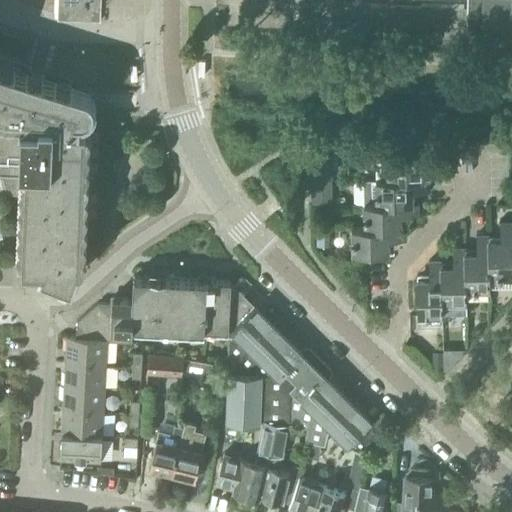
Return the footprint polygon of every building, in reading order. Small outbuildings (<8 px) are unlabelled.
[(511,0),(468,0),(466,35),(511,38),(511,0)] [(0,56),(0,178),(2,179),(7,194),(24,195),(22,266),(40,266),(42,271),(74,281),(78,269),(81,220),(89,220),(92,127),(79,126),(79,116),(89,116),(92,115),(98,106),(98,103),(99,98),(98,91),(89,85),(81,82),(0,56)] [(442,154),(375,156),(376,180),(425,178),(424,167),(442,167),(442,154)] [(323,157),(311,158),(312,179),(323,179),(323,157)] [(425,178),(376,180),(376,177),(363,178),(364,204),(377,204),(377,205),(413,203),(413,191),(430,191),(430,178),(425,178)] [(323,179),(312,179),(312,201),(323,201),(323,179)] [(377,205),(377,204),(364,204),(365,228),(365,229),(401,228),(401,227),(401,216),(419,216),(418,203),(413,203),(377,205)] [(500,240),(489,240),(490,276),(511,275),(511,221),(500,222),(500,240)] [(401,228),(365,229),(365,228),(353,229),(353,254),(390,253),(389,240),(407,240),(407,227),(401,227),(401,228)] [(489,240),(489,235),(476,235),(477,253),(465,253),(467,289),(491,289),(490,276),(489,240)] [(453,266),(442,266),(443,315),(467,314),(467,289),(465,253),(465,248),(453,248),(453,266)] [(442,266),(442,261),(429,261),(430,279),(417,279),(418,315),(443,315),(442,266)] [(132,326),(226,331),(228,331),(231,282),(133,277),(132,299),(112,298),(111,304),(98,303),(77,322),(76,338),(81,338),(107,340),(131,341),(132,326)] [(254,305),(233,284),(231,286),(228,372),(261,373),(262,373),(278,373),(289,374),(289,390),(288,423),(307,427),(306,441),(325,445),(329,427),(349,447),(354,449),(367,454),(368,450),(372,431),(374,422),(325,374),(324,375),(302,354),(304,352),(255,304),(254,305)] [(66,362),(106,364),(107,340),(81,338),(76,338),(67,337),(66,362)] [(439,350),(428,350),(429,362),(429,365),(432,365),(440,365),(439,350)] [(184,354),(148,352),(147,372),(182,375),(182,371),(183,356),(184,354)] [(133,353),(132,365),(142,366),(142,353),(133,353)] [(213,361),(183,356),(182,371),(211,376),(213,361)] [(64,386),(104,388),(106,364),(66,362),(64,386)] [(132,365),(132,378),(141,379),(142,366),(132,365)] [(228,372),(226,421),(264,422),(264,418),(276,421),(288,423),(289,374),(278,373),(262,373),(261,373),(228,372)] [(63,409),(103,412),(104,388),(64,386),(63,409)] [(130,401),(130,413),(139,413),(140,401),(130,401)] [(62,433),(102,436),(103,412),(63,409),(62,433)] [(130,413),(129,426),(138,426),(139,413),(130,413)] [(264,422),(258,449),(270,452),(276,421),(264,418),(264,422)] [(276,421),(270,452),(282,455),(288,423),(276,421)] [(190,423),(185,422),(184,427),(183,427),(171,475),(184,479),(184,476),(195,479),(202,450),(189,447),(194,430),(189,428),(190,423)] [(171,475),(183,427),(175,425),(173,433),(159,429),(149,467),(162,470),(161,473),(171,475)] [(384,434),(372,431),(368,450),(380,452),(384,434)] [(102,436),(62,433),(60,459),(100,461),(102,436)] [(138,437),(125,437),(124,446),(137,447),(138,437)] [(367,454),(354,449),(346,486),(359,491),(367,454)] [(267,464),(224,453),(217,482),(234,487),(233,491),(258,497),(259,495),(267,464)] [(303,467),(292,463),(290,470),(267,464),(259,495),(270,497),(272,500),(277,502),(280,500),(283,501),(283,499),(291,502),(300,476),(303,467)] [(337,511),(344,491),(300,476),(291,502),(289,508),(301,511),(337,511)] [(432,478),(406,477),(404,511),(464,511),(458,510),(446,507),(450,494),(432,490),(432,478)] [(369,487),(363,511),(382,511),(385,502),(382,501),(385,491),(369,487)]
